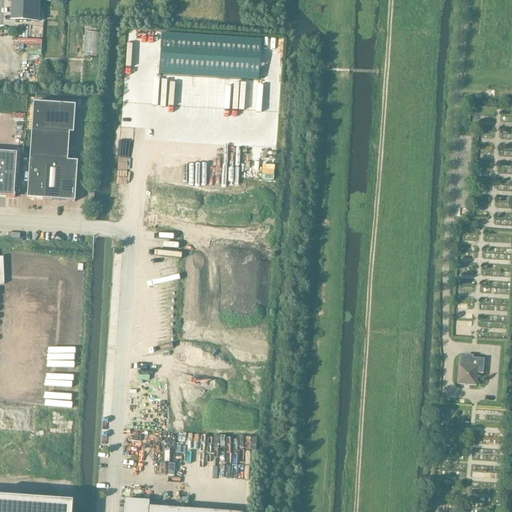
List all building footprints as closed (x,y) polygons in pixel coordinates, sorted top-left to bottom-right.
[(16,0),(15,22),(37,23),(37,0),(16,0)] [(161,33),(157,74),(259,81),(262,40),(161,33)] [(33,103),(31,131),(44,132),(73,134),(75,106),(33,103)] [(31,131),(29,159),(41,160),(45,160),(61,161),(67,162),(69,134),(44,132),(31,131)] [(0,197),(14,198),(14,195),(13,195),(16,154),(0,153),(0,197)] [(29,159),(26,199),(42,200),(43,196),(43,190),(45,160),(41,160),(29,159)] [(43,196),(42,200),(58,201),(59,197),(61,161),(45,160),(43,190),(43,196)] [(59,197),(58,201),(74,202),(77,163),(67,162),(61,161),(59,197)] [(459,366),(457,385),(476,386),(477,374),(483,374),(484,359),(473,359),(472,363),(464,362),(465,358),(460,358),(459,366)] [(0,499),(0,511),(70,511),(71,504),(0,499)] [(125,501),(124,511),(200,511),(148,508),(149,502),(144,502),(125,501)]
